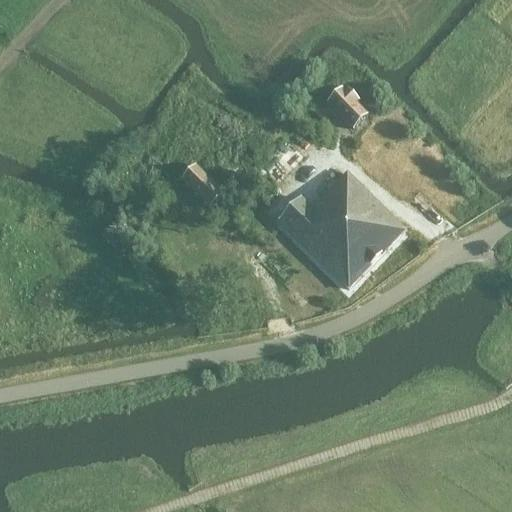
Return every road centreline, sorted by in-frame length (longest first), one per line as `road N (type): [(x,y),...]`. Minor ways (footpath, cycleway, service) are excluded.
road 1 (tertiary): [(0,400),(277,351),(373,313),(478,249)]
road 2 (track): [(511,401),(171,511)]
